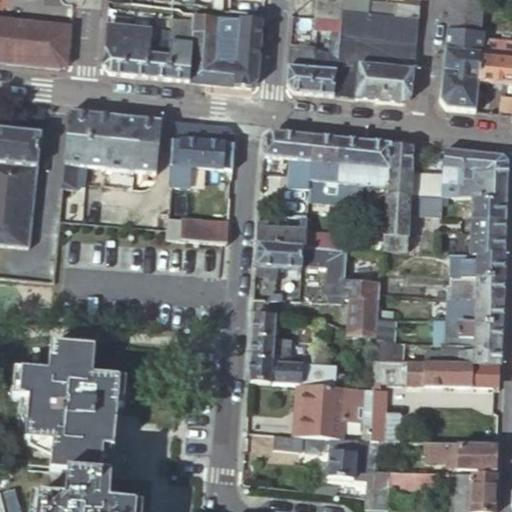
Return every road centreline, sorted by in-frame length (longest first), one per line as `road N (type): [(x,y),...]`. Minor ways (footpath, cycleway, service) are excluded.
road 1 (residential): [(245,112),(224,511)]
road 2 (residential): [(83,96),(245,112)]
road 3 (residential): [(503,511),(511,352)]
road 4 (residential): [(268,114),(422,130)]
road 5 (unknown): [(167,104),(157,192),(92,192)]
road 6 (residential): [(434,0),(422,130)]
